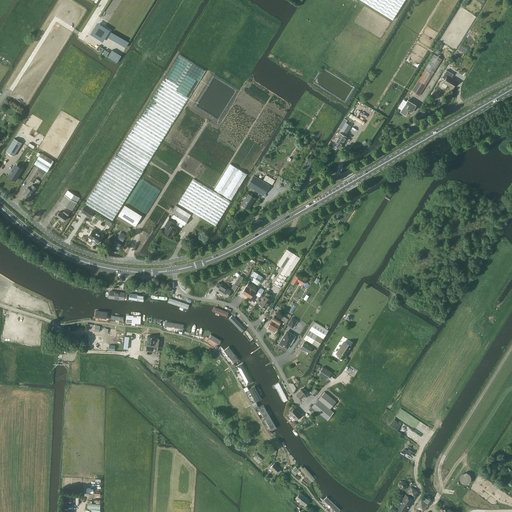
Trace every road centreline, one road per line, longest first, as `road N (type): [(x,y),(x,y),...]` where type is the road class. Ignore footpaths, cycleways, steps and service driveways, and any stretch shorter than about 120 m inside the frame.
road 1 (unclassified): [(277,214),(511,78)]
road 2 (secondary): [(318,201),(511,89)]
road 3 (residential): [(297,403),(239,313),(177,290),(172,272)]
road 4 (unclassified): [(169,262),(128,262),(68,246),(0,192)]
road 5 (secondary): [(0,208),(76,261),(172,272)]
road 6 (secondary): [(171,269),(77,258),(0,203)]
road 7 (track): [(440,493),(442,459),(511,346)]
road 8 (track): [(178,167),(212,188),(270,97)]
road 9 (track): [(136,235),(207,121)]
road 10 (track): [(375,107),(441,0)]
road 11 (secondary): [(172,272),(211,262),(283,223)]
road 12 (secondary): [(281,220),(171,269)]
